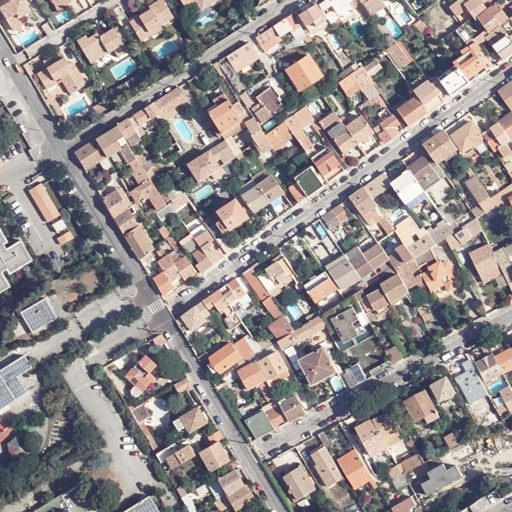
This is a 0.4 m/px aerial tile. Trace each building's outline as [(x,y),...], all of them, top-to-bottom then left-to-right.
[(28,7),(23,0),(10,0),(0,6),(0,9),(13,31),(24,24),(22,22),(20,18),(24,15),(22,11),(28,7)] [(59,0),(52,0),(58,9),(63,6),(59,0)] [(164,0),(154,0),(148,4),(150,7),(129,20),(141,40),(151,33),(149,30),(160,23),(174,15),(164,0)] [(206,0),(205,0),(198,4),(201,11),(210,5),(206,0)] [(468,10),(474,17),(475,20),(477,18),(487,11),(484,6),(492,1),(492,0),(460,0),(451,7),(457,17),(468,10)] [(299,15),(310,31),(325,21),(315,4),(299,15)] [(506,17),(495,4),(487,11),(477,18),(487,32),(506,17)] [(24,15),(20,18),(22,22),(33,15),(30,11),(24,15)] [(291,15),(256,38),(261,46),(279,35),(281,37),(292,30),(298,26),(291,15)] [(511,16),(485,37),(486,39),(491,46),(492,45),(502,59),(511,52),(511,16)] [(325,21),(310,31),(315,39),(330,30),(325,21)] [(160,23),(149,30),(151,33),(152,35),(163,29),(160,23)] [(424,23),(418,27),(422,32),(428,28),(424,23)] [(300,25),(298,26),(292,30),(297,38),(305,33),(300,25)] [(86,34),(76,39),(90,62),(113,49),(118,56),(127,50),(113,26),(104,32),(99,35),(97,31),(88,37),(86,34)] [(474,39),(475,41),(478,45),(486,39),(485,37),(481,33),(474,39)] [(279,35),(261,46),(264,51),(283,39),(281,37),(279,35)] [(390,35),(384,39),(390,48),(396,43),(390,35)] [(439,42),(434,35),(429,39),(446,62),(451,60),(439,42)] [(235,69),(227,75),(240,95),(247,91),(250,89),(239,71),(260,57),(250,41),(248,43),(253,50),(238,60),(240,63),(234,67),(235,69)] [(464,54),(453,63),(455,65),(465,79),(484,65),(487,70),(493,66),(478,45),(475,41),(472,43),(469,46),(469,45),(461,50),(464,54)] [(248,43),(219,61),(227,75),(235,69),(234,67),(240,63),(238,60),(253,50),(248,43)] [(390,48),(389,48),(403,67),(410,62),(396,43),(390,48)] [(46,67),(37,73),(47,88),(61,80),(65,86),(72,82),(76,89),(86,83),(75,65),(71,67),(69,63),(60,49),(42,60),(46,67)] [(308,55),(287,69),(292,77),(301,90),(322,76),(308,55)] [(377,59),(364,68),(369,75),(382,67),(377,59)] [(340,73),(343,79),(351,74),(360,68),(356,62),(340,73)] [(445,88),(451,96),(469,83),(465,79),(455,65),(438,78),(445,88)] [(351,74),(357,83),(364,78),(367,83),(370,86),(375,82),(369,75),(364,68),(363,66),(362,66),(360,68),(351,74)] [(148,81),(142,72),(111,92),(112,93),(130,81),(135,90),(148,81)] [(343,79),(339,82),(345,91),(357,83),(351,74),(343,79)] [(413,85),(416,89),(429,81),(426,77),(413,85)] [(364,78),(357,83),(360,88),(367,83),(364,78)] [(438,78),(436,80),(442,89),(445,88),(438,78)] [(431,83),(437,93),(442,89),(436,80),(431,83)] [(130,81),(112,93),(117,101),(135,90),(130,81)] [(417,96),(428,112),(443,101),(437,93),(431,83),(429,81),(416,89),(414,91),(417,96)] [(72,82),(65,86),(69,93),(76,89),(72,82)] [(511,82),(499,92),(511,110),(511,82)] [(357,83),(345,91),(349,96),(360,88),(357,83)] [(414,91),(409,84),(406,86),(410,92),(414,91)] [(179,87),(153,104),(159,113),(161,116),(187,100),(179,87)] [(254,117),(256,120),(260,126),(285,107),(277,97),(279,96),(273,87),(258,97),(263,104),(260,105),(262,109),(256,113),(257,115),(254,117)] [(247,91),(240,95),(246,105),(247,106),(254,102),(247,91)] [(377,93),(368,99),(370,102),(370,103),(373,106),(379,102),(382,100),(379,96),(377,93)] [(218,107),(209,112),(222,133),(242,120),(241,119),(236,112),(232,105),(225,94),(222,96),(214,100),(218,107)] [(322,94),(319,97),(323,104),(327,101),(322,94)] [(397,109),(409,126),(428,112),(417,96),(397,109)] [(105,100),(92,107),(98,117),(111,109),(105,100)] [(379,134),(385,142),(397,134),(393,128),(399,124),(393,115),(382,100),(379,102),(383,108),(378,112),(384,121),(380,124),(384,130),(379,134)] [(153,104),(135,115),(141,125),(159,113),(153,104)] [(306,106),(301,110),(286,122),(290,128),(293,132),(293,133),(307,153),(323,175),(339,163),(328,146),(317,154),(313,147),(301,129),(311,122),(315,119),(311,114),(306,106)] [(241,119),(242,120),(246,127),(248,125),(253,134),(252,135),(263,153),(273,147),(269,143),(267,140),(265,136),(260,126),(256,120),(252,123),(247,115),(243,108),(236,112),(241,119)] [(340,119),(333,109),(317,120),(323,128),(331,123),(332,124),(333,124),(340,119)] [(511,113),(499,123),(510,140),(511,138),(511,113)] [(135,115),(119,125),(126,137),(137,131),(135,129),(141,125),(135,115)] [(346,127),(357,144),(374,132),(362,116),(348,125),(346,127)] [(343,117),(340,119),(342,122),(346,127),(348,125),(343,117)] [(330,142),(315,119),(311,122),(322,138),(323,137),(326,143),(330,142)] [(340,119),(333,124),(335,127),(329,132),(334,139),(343,153),(357,144),(346,127),(342,122),(340,119)] [(242,120),(222,133),(226,139),(241,129),(246,127),(242,120)] [(267,140),(269,143),(290,128),(286,122),(265,136),(267,140)] [(475,145),(476,147),(485,141),(473,122),(453,136),(464,153),(475,145)] [(511,152),(506,144),(511,141),(510,140),(499,123),(483,134),(487,139),(492,146),(495,152),(499,149),(505,158),(511,153),(511,152)] [(374,128),(379,134),(384,130),(380,124),(374,128)] [(117,126),(96,140),(102,151),(107,157),(113,167),(115,171),(119,175),(122,173),(117,165),(118,164),(112,155),(121,149),(130,163),(138,158),(117,126)] [(273,147),(293,133),(293,132),(290,128),(269,143),(273,147)] [(241,129),(226,139),(231,147),(242,139),(241,136),(244,134),(241,129)] [(137,131),(126,137),(132,146),(142,140),(137,131)] [(458,149),(445,131),(424,145),(430,153),(438,164),(458,149)] [(233,150),(231,147),(226,139),(220,142),(222,144),(215,148),(217,151),(211,155),(210,152),(189,165),(199,182),(220,168),(216,161),(221,157),(225,164),(237,156),(233,150)] [(480,154),(492,146),(487,139),(485,141),(476,147),(480,154)] [(76,153),(86,170),(105,158),(107,157),(102,151),(96,140),(76,153)] [(182,150),(180,145),(172,150),(175,155),(182,150)] [(247,149),(250,153),(251,155),(256,152),(252,146),(247,149)] [(247,149),(241,153),(243,157),(250,153),(247,149)] [(164,162),(174,156),(171,152),(168,154),(166,152),(160,156),(164,162)] [(446,176),(438,164),(430,153),(425,157),(441,180),(446,176)] [(142,165),(152,159),(150,155),(140,162),(142,165)] [(342,158),(349,168),(354,165),(347,155),(342,158)] [(107,157),(105,158),(111,167),(113,167),(107,157)] [(425,192),(440,181),(441,180),(425,157),(409,168),(411,171),(425,191),(425,192)] [(130,163),(132,165),(144,184),(151,180),(142,165),(140,162),(138,158),(130,163)] [(151,180),(155,185),(159,183),(151,170),(156,167),(152,159),(142,165),(151,180)] [(511,168),(511,169),(506,161),(503,163),(511,176),(511,168)] [(307,196),(308,197),(324,186),(311,166),(294,177),(298,182),(307,196)] [(178,185),(184,194),(184,193),(188,191),(174,168),(170,171),(178,185)] [(478,198),(467,205),(473,213),(483,207),(487,212),(496,207),(493,201),(481,184),(478,179),(470,168),(461,174),(478,198)] [(268,169),(262,173),(264,176),(260,179),(263,182),(272,176),(268,169)] [(104,178),(108,184),(120,177),(119,175),(115,171),(104,178)] [(260,171),(251,177),(258,186),(263,182),(260,179),(264,176),(262,173),(260,171)] [(406,204),(417,196),(425,191),(411,171),(392,183),(393,185),(406,204)] [(392,183),(385,173),(365,187),(373,199),(393,185),(392,183)] [(263,182),(258,186),(269,202),(282,193),(284,192),(272,176),(263,182)] [(456,191),(450,181),(446,176),(441,180),(440,181),(450,195),(456,191)] [(144,184),(130,193),(133,198),(135,200),(136,202),(137,204),(148,197),(158,212),(160,211),(167,206),(155,185),(151,180),(144,184)] [(307,196),(298,182),(291,188),(291,191),(299,202),(307,196)] [(171,200),(172,202),(184,194),(178,185),(163,195),(168,202),(171,200)] [(269,202),(258,186),(242,196),(248,204),(253,213),(269,202)] [(509,199),(511,196),(511,188),(510,186),(500,193),(501,195),(493,201),(496,207),(503,202),(509,199)] [(373,199),(365,187),(350,198),(364,216),(374,208),(378,206),(373,199)] [(64,220),(44,188),(31,195),(50,227),(64,220)] [(120,188),(117,190),(127,206),(130,203),(120,188)] [(117,190),(104,199),(115,217),(128,208),(127,206),(117,190)] [(429,197),(425,192),(425,191),(417,196),(422,202),(426,199),(429,197)] [(170,204),(173,207),(187,197),(184,193),(184,194),(172,202),(170,204)] [(511,205),(509,199),(503,202),(507,209),(511,205)] [(136,202),(135,200),(130,203),(127,206),(128,208),(131,206),(136,202)] [(235,200),(217,212),(229,230),(247,217),(235,200)] [(167,206),(160,211),(158,212),(156,213),(156,214),(162,222),(170,216),(167,212),(173,207),(170,204),(167,206)] [(253,213),(248,204),(243,208),(248,216),(253,213)] [(139,219),(131,206),(128,208),(136,221),(139,219)] [(347,219),(338,206),(333,210),(342,223),(347,219)] [(384,216),(378,206),(374,208),(364,216),(371,226),(384,216)] [(460,230),(454,221),(444,206),(439,209),(449,225),(454,233),(460,230)] [(128,208),(115,217),(125,235),(137,227),(139,225),(136,221),(128,208)] [(342,223),(333,210),(323,217),(332,230),(342,223)] [(229,230),(217,212),(208,218),(214,226),(216,224),(223,234),(229,230)] [(464,227),(468,225),(462,216),(454,221),(460,230),(464,227)] [(395,231),(393,228),(386,218),(383,221),(381,222),(389,235),(395,231)] [(483,231),(477,219),(468,225),(464,227),(465,229),(472,238),(483,231)] [(60,236),(67,231),(63,224),(55,228),(60,236)] [(408,250),(431,236),(423,227),(411,236),(403,225),(397,229),(395,227),(393,228),(395,231),(404,245),(408,250)] [(447,238),(454,233),(449,225),(431,236),(436,244),(446,238),(447,238)] [(172,236),(165,226),(160,229),(167,240),(172,236)] [(137,227),(125,235),(140,260),(151,252),(152,251),(151,250),(137,227)] [(463,244),(472,238),(465,229),(455,235),(454,233),(447,238),(451,243),(459,238),(463,244)] [(197,231),(192,235),(195,239),(213,265),(225,256),(220,248),(216,251),(211,243),(215,241),(208,231),(200,237),(197,231)] [(0,295),(10,289),(2,277),(8,273),(11,278),(34,264),(21,244),(7,252),(3,247),(7,245),(0,233),(0,295)] [(77,243),(73,236),(60,243),(64,251),(77,243)] [(172,236),(167,240),(166,240),(177,256),(183,252),(180,247),(174,239),(172,236)] [(220,238),(217,240),(227,254),(235,250),(225,236),(221,240),(220,238)] [(436,244),(431,236),(408,250),(415,258),(431,247),(436,244)] [(196,265),(202,273),(213,265),(195,239),(190,242),(188,239),(182,243),(190,256),(193,254),(199,263),(196,265)] [(496,245),(491,247),(500,267),(504,275),(511,291),(511,243),(499,250),(496,245)] [(389,260),(389,258),(379,245),(364,255),(374,270),(380,266),(384,263),(389,260)] [(415,258),(408,250),(404,245),(396,250),(398,252),(389,258),(389,260),(393,265),(396,269),(414,258),(415,258)] [(471,254),(481,275),(500,267),(491,247),(489,245),(471,254)] [(349,261),(362,252),(358,247),(345,256),(348,261),(349,261)] [(440,260),(431,247),(415,258),(414,258),(420,268),(422,274),(428,284),(431,291),(445,283),(449,282),(451,286),(456,287),(460,285),(461,284),(461,283),(461,282),(449,261),(448,261),(447,260),(446,261),(442,263),(442,262),(442,261),(440,260)] [(151,252),(140,260),(144,267),(145,266),(156,259),(151,252)] [(186,256),(183,252),(177,256),(172,260),(175,264),(186,256)] [(374,270),(364,255),(362,252),(349,261),(361,279),(368,274),(374,270)] [(172,260),(170,256),(159,264),(164,272),(171,282),(182,275),(175,264),(172,260)] [(197,272),(186,256),(175,264),(182,275),(186,280),(197,272)] [(330,273),(348,261),(345,256),(327,268),(330,273)] [(299,291),(306,287),(305,286),(285,257),(267,270),(278,286),(285,282),(287,284),(292,280),(291,278),(293,276),(297,282),(296,285),(299,291)] [(420,268),(414,258),(396,269),(399,275),(402,280),(413,274),(415,273),(414,272),(420,268)] [(343,291),(361,279),(349,261),(348,261),(330,273),(343,291)] [(380,279),(396,269),(393,265),(387,269),(383,271),(377,275),(380,279)] [(258,276),(253,267),(244,273),(264,302),(278,321),(283,328),(277,332),(281,340),(297,330),(270,292),(258,276)] [(480,286),(504,275),(500,267),(481,275),(476,278),(480,286)] [(270,292),(278,286),(267,270),(258,276),(270,292)] [(171,282),(164,272),(154,279),(164,295),(166,293),(174,288),(171,282)] [(338,290),(326,272),(305,286),(306,287),(317,303),(338,290)] [(364,283),(371,278),(368,274),(361,279),(364,283)] [(413,274),(402,280),(407,290),(417,285),(419,289),(428,284),(422,274),(415,278),(413,274)] [(367,287),(380,279),(377,275),(371,278),(364,283),(367,287)] [(402,280),(399,275),(382,285),(391,303),(409,292),(407,290),(402,280)] [(236,279),(229,284),(244,306),(252,301),(236,279)] [(449,282),(445,283),(450,291),(456,287),(451,286),(449,282)] [(229,284),(220,290),(235,312),(244,306),(229,284)] [(231,331),(243,323),(241,320),(235,312),(220,290),(204,302),(212,314),(218,309),(222,315),(225,313),(228,317),(224,320),(231,331)] [(366,298),(362,290),(355,295),(369,321),(374,318),(371,312),(385,304),(378,291),(366,298)] [(324,314),(321,316),(327,327),(334,341),(370,323),(369,321),(355,295),(324,314)] [(43,319),(33,301),(9,316),(20,332),(43,319)] [(204,302),(178,320),(187,335),(206,322),(208,321),(206,318),(212,314),(204,302)] [(255,305),(248,311),(250,314),(252,312),(257,309),(255,305)] [(244,306),(235,312),(241,320),(250,314),(248,311),(244,306)] [(321,316),(324,314),(324,312),(322,309),(320,307),(310,314),(310,313),(305,316),(306,318),(305,318),(308,323),(321,316)] [(257,309),(252,312),(256,317),(261,314),(258,308),(257,309)] [(427,314),(422,316),(425,322),(430,319),(427,314)] [(327,327),(321,316),(308,323),(297,330),(281,340),(279,341),(278,342),(283,350),(295,343),(296,344),(327,327)] [(278,321),(271,327),(279,341),(281,340),(277,332),(283,328),(278,321)] [(206,322),(187,335),(198,354),(202,352),(196,342),(197,332),(208,324),(206,322)] [(258,354),(262,352),(257,344),(251,334),(234,346),(243,358),(246,362),(254,357),(258,354)] [(81,354),(85,353),(80,345),(77,340),(64,347),(68,353),(71,360),(81,354)] [(264,340),(257,344),(262,352),(273,345),(270,341),(266,343),(264,340)] [(243,358),(234,346),(233,344),(212,358),(212,359),(222,372),(243,358)] [(397,345),(385,351),(390,361),(393,366),(405,360),(397,345)] [(326,346),(324,348),(331,361),(333,360),(326,346)] [(511,347),(495,357),(504,374),(511,369),(511,347)] [(331,361),(324,348),(299,361),(312,385),(337,372),(331,361)] [(204,364),(212,359),(212,358),(208,352),(205,354),(200,357),(204,364)] [(260,362),(265,371),(269,379),(280,374),(282,379),(290,375),(277,352),(260,362)] [(161,370),(144,355),(124,377),(135,387),(130,392),(129,393),(129,395),(130,398),(133,398),(135,397),(161,370)] [(495,357),(494,355),(476,364),(486,383),(504,374),(495,357)] [(256,361),(254,357),(246,362),(236,368),(239,373),(258,363),(256,361)] [(33,359),(17,369),(25,381),(41,371),(33,359)] [(467,373),(475,369),(470,360),(463,364),(467,373)] [(390,361),(369,371),(372,377),(393,366),(390,361)] [(263,372),(258,363),(239,373),(248,389),(264,381),(266,379),(263,372)] [(358,364),(349,369),(350,371),(357,385),(367,380),(358,364)] [(25,381),(17,369),(0,379),(0,415),(34,395),(25,381)] [(483,395),(488,392),(475,369),(467,373),(455,379),(457,385),(459,384),(460,387),(475,379),(478,386),(480,390),(481,390),(483,395)] [(265,371),(263,372),(266,379),(272,389),(282,383),(280,380),(282,379),(280,374),(269,379),(265,371)] [(357,385),(350,371),(343,375),(351,388),(357,385)] [(185,377),(173,385),(178,393),(190,385),(185,377)] [(229,391),(221,378),(214,382),(222,395),(229,391)] [(441,390),(437,392),(441,401),(444,399),(446,401),(450,399),(449,397),(455,393),(447,378),(438,384),(438,385),(441,390)] [(266,379),(264,381),(270,393),(273,391),(272,389),(266,379)] [(463,393),(478,386),(475,379),(460,387),(463,393)] [(511,412),(511,390),(510,387),(508,382),(504,384),(506,389),(501,392),(506,400),(511,412)] [(273,391),(270,393),(267,394),(270,400),(272,398),(277,408),(281,406),(279,403),(276,397),(273,391)] [(405,402),(416,421),(424,417),(428,424),(439,417),(425,391),(405,402)] [(401,405),(395,394),(388,397),(395,408),(401,405)] [(283,401),(279,403),(281,406),(290,421),(306,413),(296,397),(289,400),(288,398),(283,401)] [(502,417),(511,412),(506,400),(496,405),(502,417)] [(149,418),(142,404),(129,412),(134,421),(137,425),(142,422),(149,418)] [(281,406),(277,408),(266,414),(274,428),(279,426),(279,427),(290,421),(281,406)] [(206,422),(197,407),(172,422),(177,430),(184,426),(188,433),(206,422)] [(266,414),(264,411),(246,421),(256,439),(275,429),(274,428),(266,414)] [(388,448),(389,450),(404,442),(388,412),(373,421),(388,448)] [(373,421),(373,420),(357,429),(372,456),(388,448),(373,421)] [(144,438),(149,435),(142,422),(137,425),(144,438)] [(334,447),(325,432),(319,435),(326,447),(328,451),(334,447)] [(444,437),(451,448),(459,444),(453,433),(444,437)] [(155,456),(160,453),(149,435),(144,438),(155,456)] [(30,460),(29,438),(9,439),(11,461),(30,460)] [(229,461),(218,442),(199,453),(210,473),(229,461)] [(179,451),(175,444),(160,453),(155,456),(160,464),(165,461),(170,470),(193,456),(187,446),(179,451)] [(328,451),(326,447),(313,455),(318,464),(320,467),(318,468),(329,486),(344,478),(328,451)] [(356,488),(373,478),(358,453),(341,462),(356,488)] [(403,463),(407,471),(425,462),(420,454),(403,463)] [(238,465),(236,462),(224,469),(227,472),(238,465)] [(291,487),(293,491),(299,500),(316,490),(302,467),(285,477),(291,487)] [(248,483),(239,468),(235,471),(244,486),(248,483)] [(244,486),(235,471),(219,481),(219,482),(227,496),(244,486)] [(406,493),(413,489),(405,473),(402,474),(393,479),(400,494),(401,495),(406,493)] [(227,496),(219,482),(211,487),(219,500),(227,496)] [(257,497),(248,483),(244,486),(253,501),(257,497)] [(33,511),(65,511),(68,510),(69,511),(80,511),(92,505),(79,484),(33,511)] [(253,501),(244,486),(227,496),(236,511),(253,501)] [(409,498),(406,493),(401,495),(400,494),(387,502),(392,508),(399,504),(407,499),(409,498)] [(139,499),(140,501),(122,511),(158,511),(148,497),(145,498),(143,496),(139,499)] [(474,511),(478,511),(487,507),(489,501),(487,496),(482,499),(471,506),(474,511)] [(186,497),(181,500),(185,508),(191,505),(186,497)] [(411,497),(409,498),(407,499),(411,507),(416,504),(411,497)] [(403,511),(408,508),(411,507),(407,499),(399,504),(403,511)]
